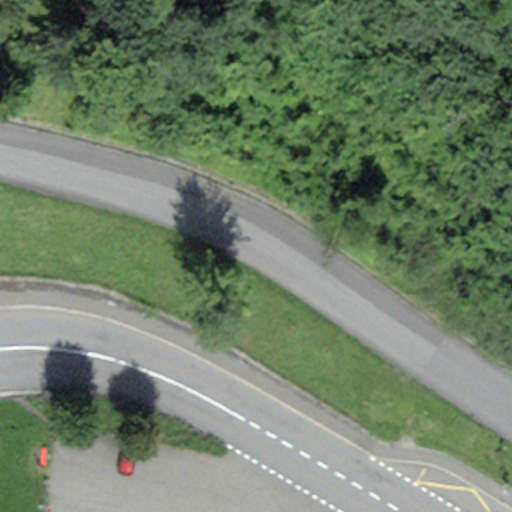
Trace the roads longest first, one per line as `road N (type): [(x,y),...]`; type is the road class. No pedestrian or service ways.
road 1 (residential): [(0,151),(61,164),(261,240),(511,408)]
road 2 (primary): [(0,350),(78,352),(140,369),(228,411),(397,511)]
